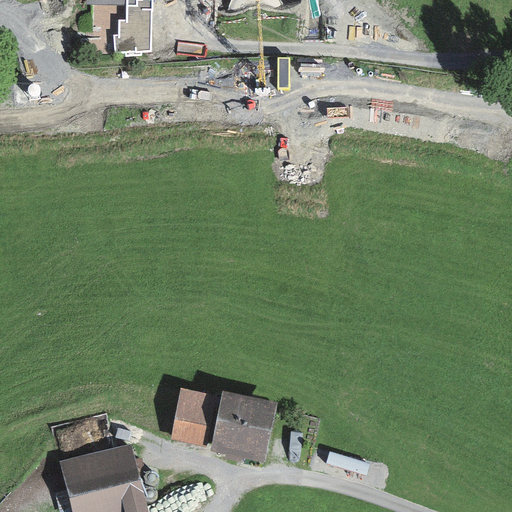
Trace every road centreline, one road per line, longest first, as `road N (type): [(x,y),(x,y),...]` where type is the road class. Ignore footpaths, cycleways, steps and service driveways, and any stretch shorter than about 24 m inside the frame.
road 1 (residential): [(511,67),(320,47),(178,44)]
road 2 (residential): [(233,476),(297,475),(418,511)]
